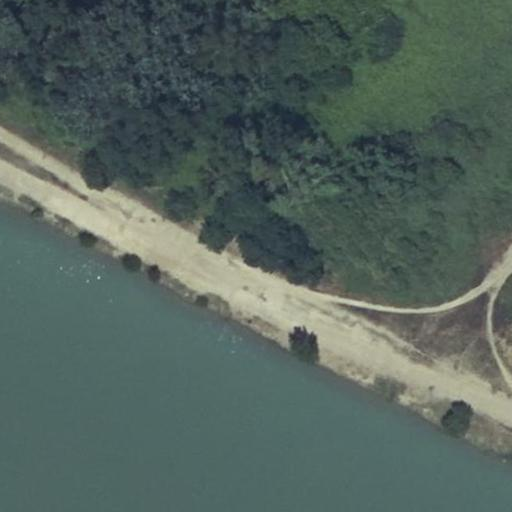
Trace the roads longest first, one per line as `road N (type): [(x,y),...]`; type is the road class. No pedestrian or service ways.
road 1 (track): [(0,167),(78,212),(511,413)]
road 2 (track): [(425,370),(511,264)]
